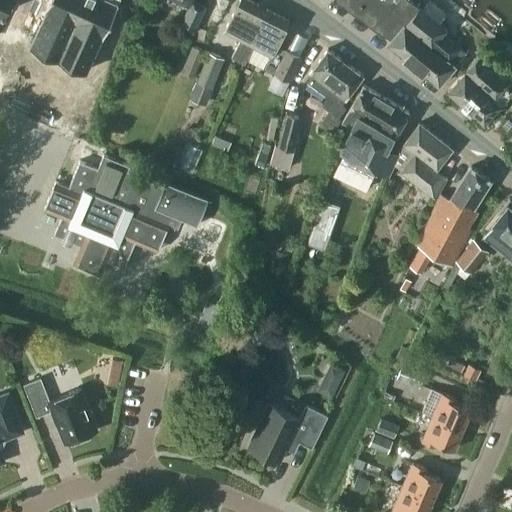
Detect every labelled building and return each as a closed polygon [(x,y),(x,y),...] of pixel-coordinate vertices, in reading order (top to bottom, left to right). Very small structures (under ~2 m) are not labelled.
[(0,0),(0,15),(2,11),(4,12),(9,0),(0,0)] [(47,9),(30,45),(85,71),(102,34),(104,35),(119,0),(47,0),(44,7),(47,9)] [(193,31),(205,6),(191,0),(177,0),(189,5),(180,25),(193,31)] [(245,62),(247,58),(254,44),(250,42),(256,30),(251,27),(263,5),(251,0),(239,0),(224,29),(241,38),(229,62),(240,67),(243,61),(245,62)] [(418,6),(410,0),(336,0),(375,29),(391,38),(388,42),(438,84),(454,64),(449,60),(460,47),(441,32),(445,28),(439,22),(445,15),(445,9),(433,0),(429,0),(427,0),(421,8),(419,6),(418,6)] [(254,44),(247,58),(290,80),(302,55),(277,43),(289,19),(263,5),(251,27),(256,30),(250,42),(254,44)] [(181,71),(194,76),(204,50),(191,45),(181,71)] [(328,109),(338,117),(346,106),(342,103),(344,101),(345,99),(364,74),(328,47),(305,78),(327,95),(328,96),(331,98),(334,101),(328,109)] [(190,98),(205,104),(224,57),(208,51),(190,98)] [(493,98),(507,82),(483,61),(484,59),(479,55),(447,90),(484,123),(501,104),(493,98)] [(395,134),(409,111),(363,84),(341,121),(351,126),(339,153),(342,154),(333,173),(365,189),(374,170),(388,176),(399,154),(387,148),(394,133),(395,134)] [(277,145),(294,149),(303,116),(285,112),(277,145)] [(436,168),(452,147),(419,122),(404,142),(408,144),(399,165),(402,168),(401,170),(436,197),(447,176),(436,168)] [(227,150),(230,141),(214,135),(211,143),(227,150)] [(182,165),(196,171),(206,148),(192,142),(182,165)] [(258,151),(254,162),(263,165),(267,154),(258,151)] [(157,250),(169,223),(174,225),(178,216),(198,224),(209,197),(165,179),(164,184),(128,169),(130,165),(104,154),(98,167),(79,159),(68,186),(55,180),(43,208),(61,215),(54,233),(80,244),(73,262),(101,273),(107,260),(124,267),(125,265),(135,241),(157,250)] [(474,207),(491,179),(471,165),(450,197),(441,192),(417,247),(450,265),(470,227),(468,226),(478,209),(474,207)] [(322,196),(309,242),(327,247),(341,202),(322,196)] [(511,208),(507,205),(492,224),(483,235),(511,258),(511,208)] [(455,260),(471,272),(488,250),(473,239),(455,260)] [(289,251),(273,248),(269,269),(286,272),(289,251)] [(275,315),(272,305),(256,310),(259,320),(275,315)] [(411,348),(402,344),(395,356),(404,361),(411,348)] [(112,355),(108,381),(121,383),(124,357),(112,355)] [(402,363),(397,377),(418,386),(424,372),(402,363)] [(480,368),(468,364),(464,376),(476,380),(480,368)] [(335,365),(328,378),(338,383),(345,369),(335,365)] [(50,399),(41,377),(40,376),(23,383),(36,416),(52,409),(65,441),(96,429),(80,387),(50,399)] [(0,459),(2,458),(0,452),(0,443),(2,439),(1,436),(22,428),(8,391),(0,394),(0,459)] [(442,391),(432,415),(462,428),(471,408),(455,401),(456,397),(442,391)] [(287,443),(292,441),(294,438),(311,446),(327,414),(306,403),(299,417),(271,403),(250,446),(278,460),(287,443)] [(454,448),(462,428),(432,415),(422,439),(436,445),(438,441),(454,448)] [(380,418),(375,429),(393,437),(398,425),(380,418)] [(374,432),(369,445),(384,451),(390,439),(374,432)] [(402,485),(432,498),(441,477),(425,471),(427,467),(412,461),(402,485)] [(358,475),(354,487),(362,490),(368,487),(370,479),(358,475)] [(410,511),(426,511),(432,498),(402,485),(392,509),(399,511),(407,511),(408,511),(410,511)]
